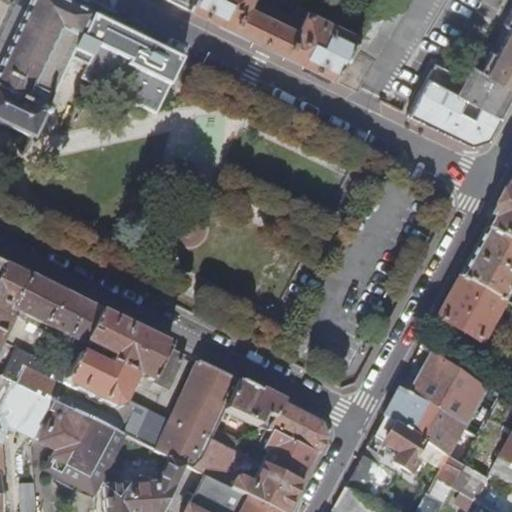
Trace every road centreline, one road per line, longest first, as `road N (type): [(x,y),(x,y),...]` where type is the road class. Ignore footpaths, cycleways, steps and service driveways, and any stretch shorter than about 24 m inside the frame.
road 1 (residential): [(117,0),(485,179)]
road 2 (residential): [(0,240),(359,421)]
road 3 (residential): [(485,179),(359,421)]
